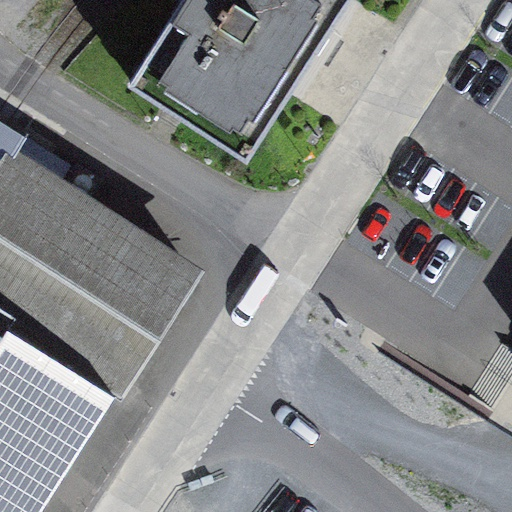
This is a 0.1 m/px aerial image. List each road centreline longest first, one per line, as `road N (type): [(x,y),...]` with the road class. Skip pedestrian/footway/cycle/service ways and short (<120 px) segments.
road 1 (residential): [(302,243),(0,65)]
road 2 (unclassified): [(302,243),(131,511)]
road 3 (unclassified): [(461,0),(302,243)]
